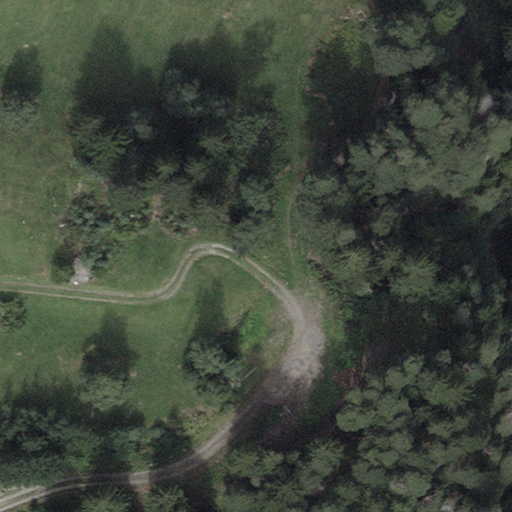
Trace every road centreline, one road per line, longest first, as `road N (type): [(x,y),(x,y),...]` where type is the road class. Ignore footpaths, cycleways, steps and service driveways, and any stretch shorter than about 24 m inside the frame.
road 1 (track): [(0,505),(154,475),(206,452),(274,387),(300,337),(292,302),(212,249),(199,251),(172,288),(147,300),(0,286)]
road 2 (trunk): [(299,511),(191,302),(89,158),(0,58)]
